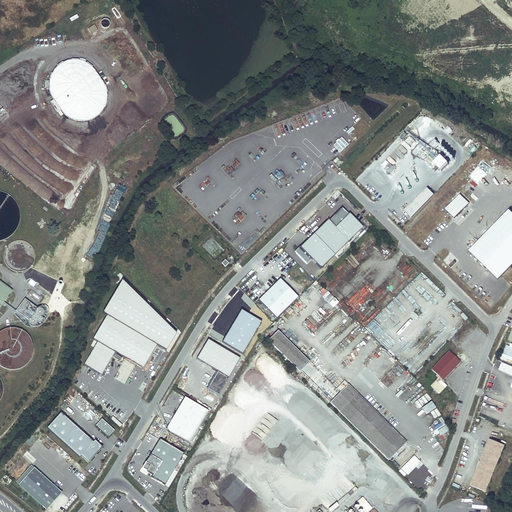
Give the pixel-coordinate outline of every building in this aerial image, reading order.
[(106,20),(102,23),(106,29),(110,26),(106,20)] [(97,31),(94,25),(88,29),(91,34),(92,34),(93,35),(97,32),(96,31),(97,31)] [(52,101),(50,102),(57,113),(59,111),(62,114),(65,116),(71,119),(79,121),(86,121),(92,119),(97,117),(102,112),(105,106),(107,100),(106,94),(106,89),(104,84),(99,75),(94,69),(89,64),(85,61),(80,59),(73,59),(67,60),(60,63),(55,68),(51,74),(49,82),(49,89),(51,98),(52,101)] [(349,146),(342,138),(333,146),(341,154),(349,146)] [(389,170),(392,166),(386,160),(382,164),(389,170)] [(434,195),(427,188),(404,211),(412,218),(434,195)] [(469,202),(460,194),(445,210),(455,218),(469,202)] [(308,257),(317,266),(360,226),(346,212),(347,211),(340,205),(326,218),(297,245),(297,244),(291,249),(303,261),(308,257)] [(511,212),(510,210),(469,252),(498,281),(511,266),(511,212)] [(22,240),(18,240),(15,241),(11,242),(8,244),(6,247),(4,250),(3,253),(3,256),(3,260),(4,263),(6,266),(8,269),(11,271),(15,272),(18,273),(22,272),(25,271),(28,270),(31,268),(33,265),(34,262),(35,258),(35,255),(34,251),(33,248),(31,245),(28,243),(25,241),(22,240)] [(28,284),(33,287),(36,283),(31,279),(28,284)] [(280,279),(258,300),(276,318),(297,297),(280,279)] [(0,303),(9,291),(0,283),(0,303)] [(176,334),(124,283),(106,314),(110,316),(96,339),(100,341),(87,363),(103,373),(117,351),(144,367),(157,345),(165,351),(176,334)] [(24,300),(14,314),(37,330),(49,313),(39,307),(37,309),(24,300)] [(5,302),(4,304),(15,312),(16,310),(5,302)] [(260,322),(240,311),(223,343),(243,354),(260,322)] [(465,320),(467,318),(459,311),(457,313),(465,320)] [(439,322),(434,328),(440,333),(445,327),(439,322)] [(284,360),(288,365),(290,363),(299,372),(308,362),(277,332),(268,341),(285,359),(284,360)] [(239,358),(207,339),(196,358),(219,372),(209,388),(218,394),(239,358)] [(448,351),(431,370),(442,380),(459,362),(448,351)] [(466,365),(471,360),(462,351),(457,357),(466,365)] [(346,384),(333,371),(327,377),(340,390),(346,384)] [(438,378),(436,380),(444,388),(446,386),(438,378)] [(438,395),(444,388),(436,380),(430,387),(438,395)] [(490,390),(509,396),(511,387),(494,380),(490,390)] [(407,442),(349,384),(330,403),(389,461),(390,459),(392,461),(395,457),(393,455),(407,442)] [(208,410),(184,397),(165,429),(188,443),(208,410)] [(93,442),(62,413),(48,428),(80,458),(82,455),(89,462),(104,447),(95,439),(93,442)] [(119,427),(122,424),(113,416),(110,418),(119,427)] [(114,431),(101,420),(96,426),(109,437),(114,431)] [(441,434),(448,430),(445,426),(438,430),(441,434)] [(72,457),(76,454),(47,429),(44,432),(72,457)] [(488,437),(470,486),(487,492),(504,443),(488,437)] [(160,438),(142,467),(153,474),(151,476),(166,485),(185,453),(160,438)] [(61,492),(30,465),(15,483),(46,509),(61,492)] [(428,473),(422,481),(418,479),(414,486),(419,489),(422,484),(427,487),(434,476),(428,473)] [(460,488),(464,475),(457,473),(452,486),(460,488)] [(336,501),(327,508),(330,511),(338,504),(336,501)] [(365,502),(360,507),(364,511),(366,511),(372,508),(365,502)]
